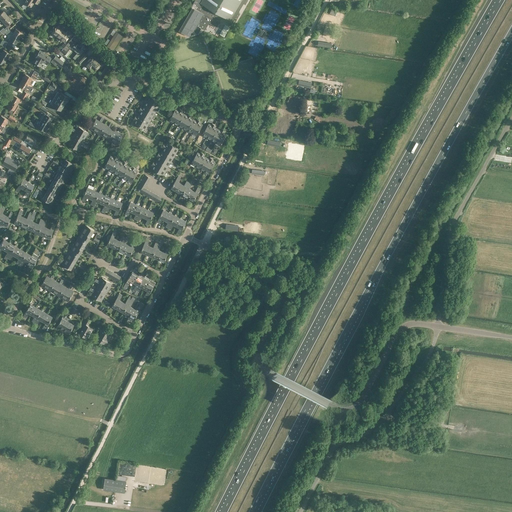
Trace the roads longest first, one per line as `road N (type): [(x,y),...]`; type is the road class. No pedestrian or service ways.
road 1 (motorway): [(501,0),(223,511)]
road 2 (track): [(68,511),(325,0)]
road 3 (motorway): [(254,511),(511,35)]
road 4 (unclassified): [(326,406),(260,370),(262,342),(281,305),(271,278),(184,238)]
road 5 (unclassified): [(438,327),(451,231),(511,119)]
road 6 (residential): [(196,213),(236,126),(145,79)]
road 7 (unclassified): [(326,406),(339,412),(359,404),(402,328),(438,327)]
road 8 (tertiary): [(10,329),(116,354),(136,334)]
road 9 (unclassified): [(301,511),(332,450),(385,416)]
road 10 (residential): [(10,329),(67,212)]
